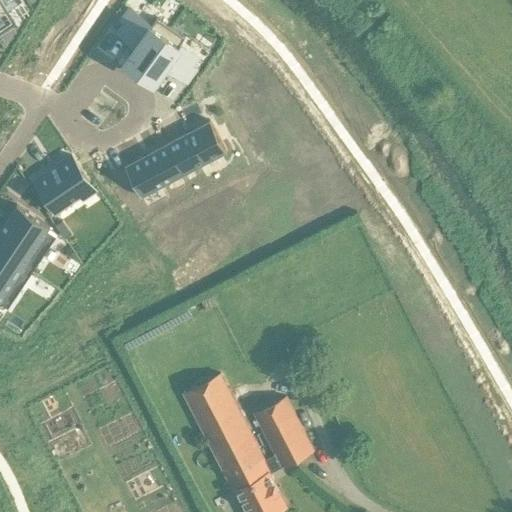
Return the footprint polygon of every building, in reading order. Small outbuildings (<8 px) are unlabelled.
[(0,0),(0,31),(15,22),(0,0)] [(127,22),(134,11),(129,8),(121,18),(127,22)] [(127,22),(120,31),(138,44),(127,60),(141,70),(172,26),(158,16),(154,22),(152,24),(134,11),(127,22)] [(172,26),(141,70),(155,80),(166,64),(167,65),(174,55),(181,45),(167,35),(169,33),(173,27),(172,26)] [(8,27),(0,31),(0,45),(14,37),(8,27)] [(174,55),(167,65),(177,72),(184,62),(174,55)] [(210,120),(168,142),(185,174),(227,152),(210,120)] [(185,174),(168,142),(126,164),(142,196),(185,174)] [(61,216),(84,201),(97,192),(91,183),(71,154),(36,178),(57,211),(61,216)] [(6,234),(0,243),(0,249),(33,271),(57,235),(48,229),(51,226),(18,203),(0,229),(0,232),(2,231),(6,234)] [(0,301),(9,307),(33,271),(0,249),(0,301)] [(248,511),(274,511),(286,506),(269,472),(314,449),(286,395),(255,412),(276,454),(265,459),(221,373),(182,393),(233,491),(237,490),(248,511)]
